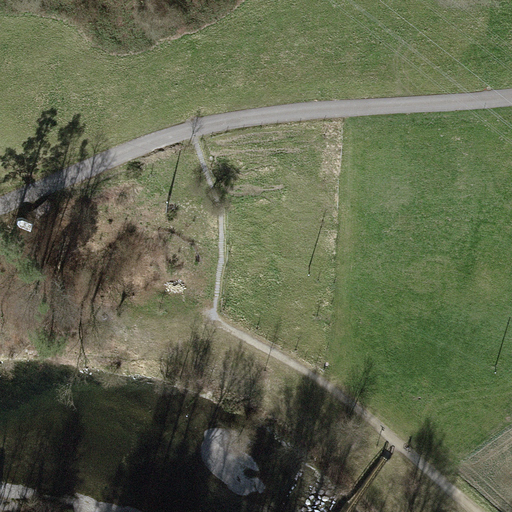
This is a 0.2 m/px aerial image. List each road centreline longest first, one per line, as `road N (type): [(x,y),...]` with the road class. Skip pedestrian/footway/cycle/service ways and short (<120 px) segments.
road 1 (track): [(192,127),(511,98)]
road 2 (track): [(0,209),(192,127)]
